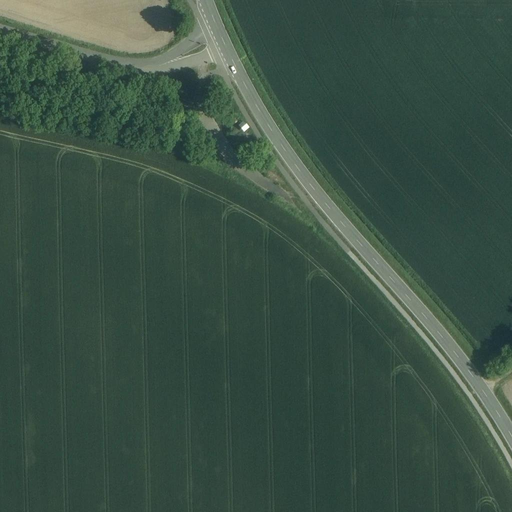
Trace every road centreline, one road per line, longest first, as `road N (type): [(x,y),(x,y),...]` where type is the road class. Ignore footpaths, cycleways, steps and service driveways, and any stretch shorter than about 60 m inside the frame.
road 1 (secondary): [(511,434),(458,354),(322,196),(224,45)]
road 2 (unclassified): [(0,30),(161,72),(224,45)]
